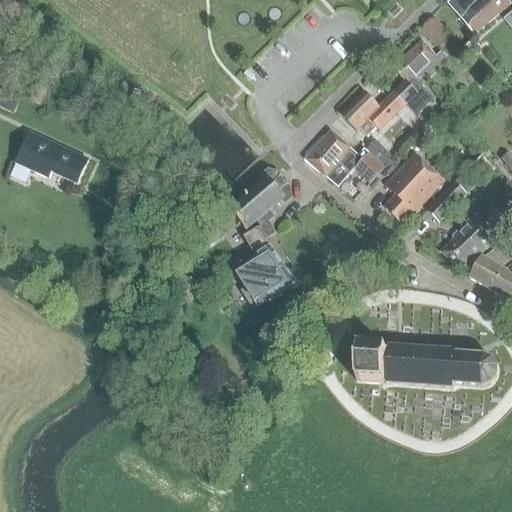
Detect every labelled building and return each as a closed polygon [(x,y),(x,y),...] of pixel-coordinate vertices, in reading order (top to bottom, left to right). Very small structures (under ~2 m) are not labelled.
[(474,37),(511,5),(506,0),(450,0),(445,4),(467,29),(450,45),(457,54),(475,38),(474,37)] [(511,13),(503,21),(511,33),(511,13)] [(432,22),(423,30),(436,44),(445,36),(432,22)] [(406,106),(405,107),(416,118),(433,101),(420,87),(448,61),(441,53),(435,59),(422,44),(393,70),(407,84),(395,95),(403,103),(406,106)] [(403,103),(395,95),(394,94),(378,109),(364,95),(341,118),(356,133),(359,130),(367,138),(376,129),(379,132),(405,107),(406,106),(403,103)] [(428,139),(437,129),(431,123),(422,133),(428,139)] [(362,161),(357,157),(330,133),(306,162),(338,189),(354,170),(354,171),(362,161)] [(76,186),(87,162),(29,135),(15,165),(48,181),(51,175),(76,186)] [(376,142),(367,152),(384,168),(393,159),(376,142)] [(384,169),(374,160),(364,150),(357,157),(362,161),(354,171),(370,185),(384,169)] [(414,215),(444,183),(415,155),(384,187),(395,197),(384,209),(401,225),(412,214),(414,215)] [(262,228),(267,223),(273,218),(266,213),(281,201),(284,204),(290,199),(288,186),(284,187),(279,181),(281,177),(268,173),(262,178),(265,181),(229,211),(245,231),(257,222),(261,228),(262,228)] [(438,224),(466,195),(454,184),(426,213),(438,224)] [(115,242),(128,225),(114,215),(101,232),(115,242)] [(479,256),(497,239),(474,216),(452,238),(454,240),(441,253),(460,271),(467,264),(469,266),(479,256)] [(201,252),(224,237),(215,223),(192,238),(201,252)] [(262,228),(261,228),(258,230),(257,230),(243,239),(255,259),(235,272),(258,308),(295,286),(294,285),(294,284),(288,275),(287,275),(271,249),(270,250),(264,240),(274,234),(267,223),(262,228)] [(511,274),(511,264),(498,249),(486,260),(511,274)] [(511,274),(486,260),(479,256),(469,266),(474,270),(469,279),(509,302),(510,301),(511,302),(511,274)] [(457,353),(387,348),(387,351),(358,349),(356,383),(385,385),(385,386),(453,390),(453,387),(481,389),(489,387),(491,385),(495,380),(496,378),(496,370),(496,368),(493,362),(491,361),(485,358),(482,358),(457,356),(457,353)]
